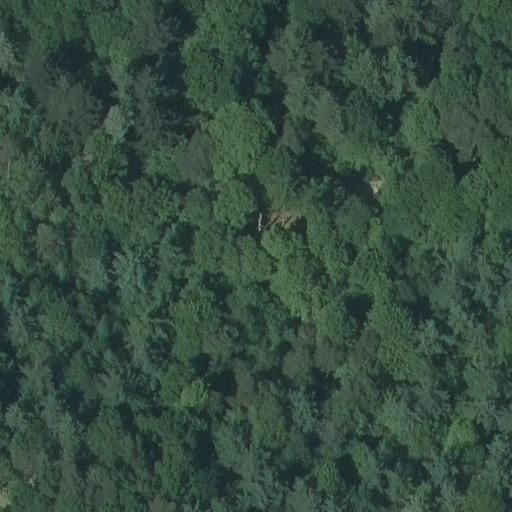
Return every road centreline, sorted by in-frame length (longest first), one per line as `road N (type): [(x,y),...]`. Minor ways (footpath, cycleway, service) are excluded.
road 1 (track): [(265,207),(128,200),(0,106)]
road 2 (track): [(511,199),(265,207)]
road 3 (track): [(265,207),(340,0)]
